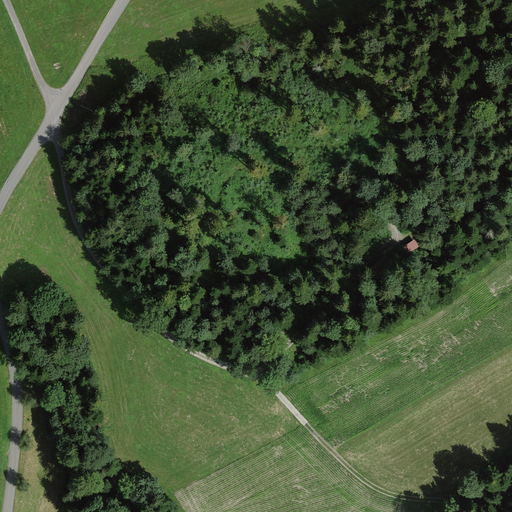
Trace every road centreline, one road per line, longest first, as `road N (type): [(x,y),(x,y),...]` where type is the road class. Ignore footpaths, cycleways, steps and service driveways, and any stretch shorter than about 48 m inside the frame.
road 1 (track): [(475,511),(389,493),(363,478),(270,386),(203,358),(150,319),(77,226),(53,116)]
road 2 (unclassified): [(122,0),(0,205)]
road 3 (unclassified): [(0,315),(18,402),(7,511)]
